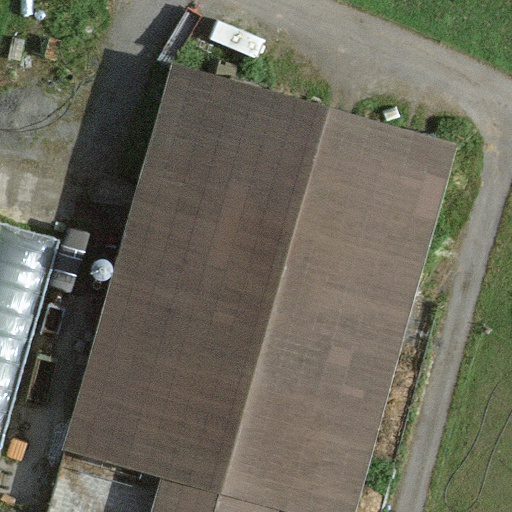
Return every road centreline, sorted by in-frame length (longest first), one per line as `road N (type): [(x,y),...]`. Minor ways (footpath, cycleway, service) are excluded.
road 1 (track): [(414,511),(511,116)]
road 2 (track): [(267,0),(511,97)]
